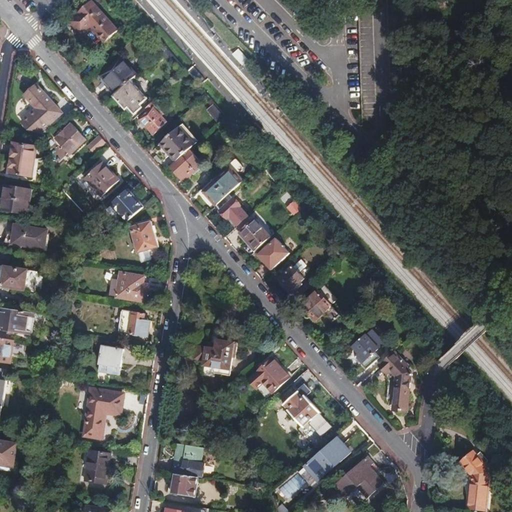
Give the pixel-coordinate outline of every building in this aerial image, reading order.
[(90,28),(95,34),(109,21),(92,2),(78,14),(79,15),(70,23),(82,35),(90,28)] [(109,21),(95,34),(104,43),(118,31),(109,21)] [(240,49),(233,54),(242,66),(249,60),(240,49)] [(103,77),(108,83),(127,66),(122,61),(103,77)] [(118,94),(131,82),(136,77),(127,66),(108,83),(118,94)] [(115,97),(114,97),(126,110),(129,108),(135,115),(142,109),(140,107),(147,100),(131,82),(118,94),(115,97)] [(108,83),(105,85),(115,97),(118,94),(108,83)] [(62,114),(37,86),(24,97),(36,110),(22,124),(28,131),(42,132),(62,114)] [(154,102),(146,109),(149,113),(140,121),(153,135),(167,123),(156,111),(159,109),(154,102)] [(70,156),(86,142),(71,125),(55,139),(70,156)] [(190,151),(194,146),(179,129),(160,146),(176,163),(181,158),(190,151)] [(102,136),(89,148),(96,155),(108,144),(102,136)] [(32,177),(36,147),(13,143),(11,156),(12,157),(9,174),(32,177)] [(181,158),(193,171),(201,163),(190,151),(181,158)] [(176,163),(170,168),(183,182),(193,174),(191,173),(193,171),(181,158),(176,163)] [(237,162),(229,169),(237,179),(245,171),(237,162)] [(102,198),(120,182),(103,163),(85,179),(102,198)] [(280,182),(268,168),(266,170),(278,184),(280,182)] [(203,192),(216,207),(228,196),(242,184),(237,179),(229,169),(203,192)] [(31,191),(4,186),(0,211),(27,216),(31,191)] [(128,223),(144,209),(127,191),(112,205),(128,223)] [(216,207),(215,207),(227,221),(230,218),(238,227),(248,219),(228,196),(216,207)] [(289,219),(299,210),(294,204),(284,214),(289,219)] [(130,226),(140,261),(160,256),(158,250),(159,249),(152,223),(143,225),(142,222),(130,226)] [(245,240),(256,252),(270,239),(266,235),(267,234),(261,227),(259,228),(254,223),(242,234),(246,239),(245,240)] [(6,242),(46,249),(48,230),(16,225),(15,233),(9,233),(6,242)] [(258,256),(272,271),(290,255),(277,239),(258,256)] [(0,266),(0,277),(37,284),(39,273),(0,266)] [(304,280),(294,267),(279,280),(290,293),(304,280)] [(120,273),(116,298),(146,303),(149,282),(160,284),(160,280),(120,273)] [(37,284),(0,277),(0,286),(35,293),(37,284)] [(338,302),(330,292),(324,298),(318,292),(303,306),(317,322),(333,308),(332,307),(338,302)] [(35,314),(0,308),(0,331),(31,337),(35,314)] [(121,311),(118,333),(147,338),(150,321),(144,321),(145,314),(121,311)] [(378,349),(367,335),(353,347),(359,354),(354,359),(365,371),(379,358),(374,352),(378,349)] [(14,341),(0,338),(0,362),(10,364),(12,355),(23,357),(25,345),(14,343),(14,341)] [(235,353),(237,344),(216,341),(215,349),(197,346),(195,359),(204,360),(203,370),(229,375),(233,352),(235,353)] [(120,370),(124,349),(103,346),(99,372),(119,375),(120,373),(127,374),(127,370),(120,370)] [(412,357),(401,346),(396,350),(407,362),(412,357)] [(395,352),(380,365),(389,375),(392,373),(398,380),(394,410),(397,411),(397,413),(408,415),(413,374),(409,369),(410,368),(395,352)] [(249,380),(256,389),(262,383),(272,394),(289,377),(273,358),(249,380)] [(48,369),(47,376),(55,377),(56,370),(48,369)] [(262,383),(256,389),(266,399),(272,394),(262,383)] [(85,436),(102,438),(106,412),(121,415),(124,395),(92,390),(85,436)] [(287,412),(302,429),(309,422),(311,423),(313,421),(311,420),(319,413),(304,396),(301,398),(298,394),(299,393),(298,392),(282,406),(283,407),(284,406),(288,410),(287,412)] [(309,422),(302,429),(308,436),(326,420),(319,413),(311,420),(313,421),(311,423),(309,422)] [(318,462),(326,471),(338,460),(337,458),(346,450),(336,438),(321,452),(324,456),(318,462)] [(0,469),(12,472),(16,445),(14,445),(14,446),(0,443),(0,469)] [(203,448),(177,444),(171,474),(175,474),(198,478),(202,479),(204,464),(200,464),(203,448)] [(475,511),(486,511),(492,470),(487,463),(484,463),(473,451),(459,464),(470,478),(467,511),(475,511)] [(108,486),(113,455),(92,452),(87,482),(108,486)] [(333,487),(344,499),(357,487),(367,498),(383,483),(373,473),(377,469),(367,457),(333,487)] [(198,478),(175,474),(174,480),(169,480),(167,493),(195,498),(198,478)]
